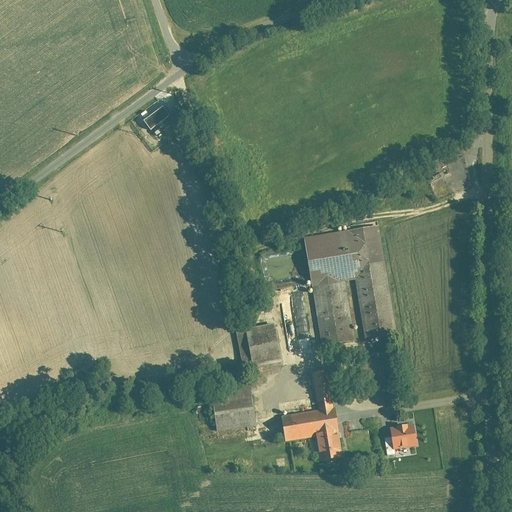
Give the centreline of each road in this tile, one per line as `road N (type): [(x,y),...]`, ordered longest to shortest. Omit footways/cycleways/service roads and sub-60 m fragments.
road 1 (residential): [(495,0),(487,133),(489,446)]
road 2 (track): [(177,77),(219,209),(276,313),(293,369)]
road 3 (track): [(487,191),(240,255)]
road 4 (residential): [(0,206),(177,77)]
road 5 (residential): [(177,77),(238,36),(354,0)]
